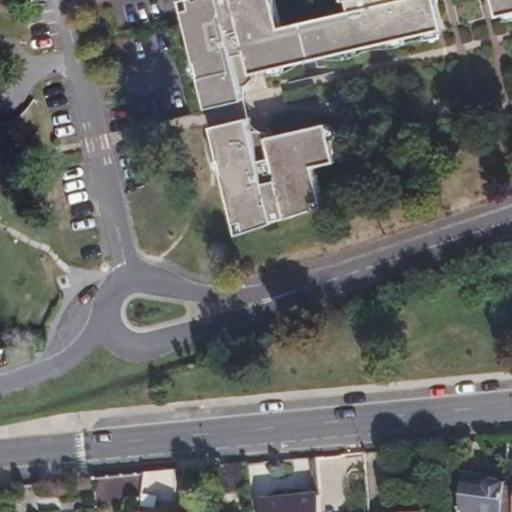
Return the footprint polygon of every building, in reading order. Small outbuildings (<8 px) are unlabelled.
[(248,82),(246,76),(438,31),(430,0),(488,0),(492,18),(511,13),(511,0),(185,0),(180,1),(205,108),(241,99),(238,85),(242,84),(248,82)] [(318,209),(309,170),(332,164),(322,123),(261,138),(260,134),(253,131),(249,132),(245,119),(209,128),(236,237),(270,225),(270,224),(318,209)] [(240,466),(219,467),(221,495),(243,493),(240,466)] [(158,474),(141,475),(137,505),(153,507),(158,474)] [(141,475),(87,480),(92,511),(137,509),(137,505),(141,475)] [(450,511),(506,511),(509,495),(498,493),(498,487),(476,485),(475,491),(454,489),(450,511)] [(313,511),(312,502),(254,508),(254,511),(313,511)]
